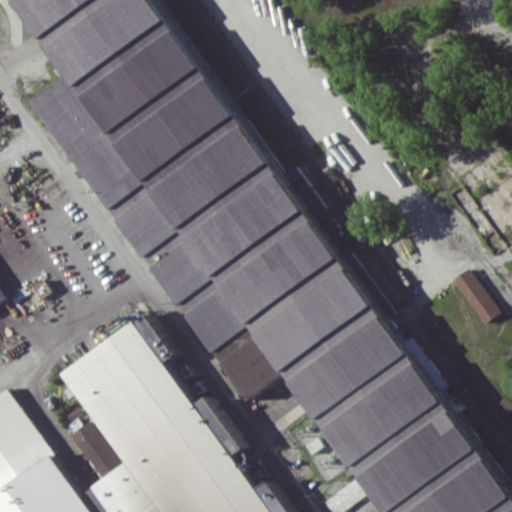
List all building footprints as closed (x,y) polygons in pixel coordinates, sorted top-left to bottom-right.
[(24,0),(163,0),(511,478),(511,511),(398,511),(297,373),(258,401),(39,100),(77,72),(24,0)] [(489,323),(505,311),(472,267),(456,279),(489,323)] [(36,286),(43,298),(56,291),(48,279),(36,286)] [(286,511),(169,310),(72,367),(101,417),(67,412),(108,482),(83,497),(19,387),(0,398),(0,511),(286,511)] [(336,511),(342,511),(372,491),(362,476),(328,500),(336,511)]
